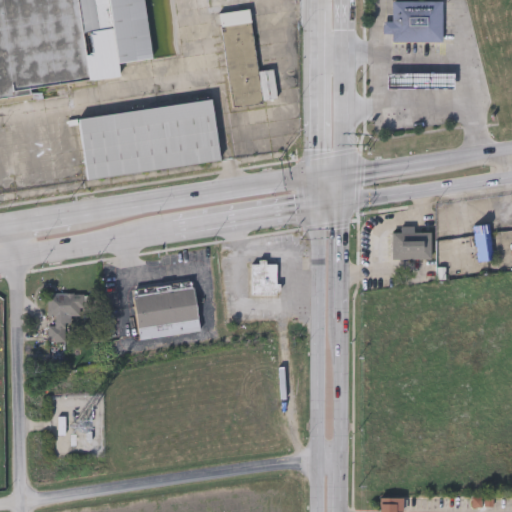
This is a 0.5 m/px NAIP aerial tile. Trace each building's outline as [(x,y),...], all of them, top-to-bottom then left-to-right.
[(0,99),(0,0),(142,0),(149,57),(116,61),(118,76),(29,86),(30,96),(0,99)] [(442,0),(442,40),(391,40),(391,32),(382,32),(382,20),(392,20),(392,0),(442,0)] [(221,11),(251,7),(261,86),(271,84),(273,99),(232,104),(221,11)] [(453,72),(453,87),(386,87),(386,72),(453,72)] [(87,177),(79,116),(212,99),(220,160),(87,177)] [(492,258),(476,259),(473,223),(488,222),(492,258)] [(429,258),(391,258),(391,228),(429,228),(429,258)] [(370,234),(382,234),(382,255),(370,255),(370,234)] [(249,263),(275,263),(275,295),(249,295),(249,263)] [(197,331),(137,339),(131,290),(191,282),(197,331)] [(46,341),(47,293),(80,293),(80,315),(64,315),(64,341),(46,341)] [(378,511),(378,500),(395,501),(394,511),(378,511)]
